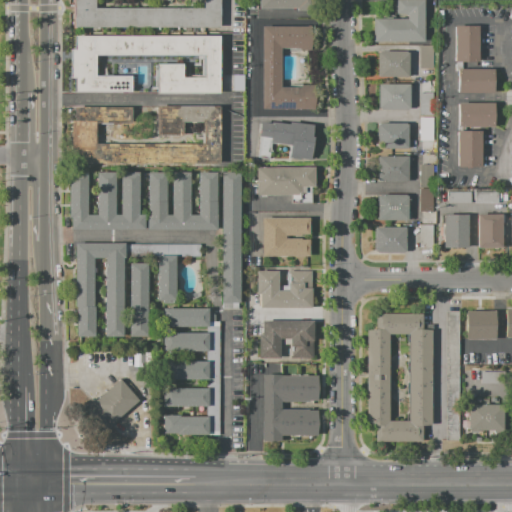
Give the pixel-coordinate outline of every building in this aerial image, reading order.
[(72,28),(72,0),(94,0),(94,8),(203,8),(203,0),(218,0),(218,27),(72,28)] [(313,0),(313,8),(258,8),(258,0),(313,0)] [(373,41),(373,19),(406,19),(406,14),(395,14),(395,0),(423,0),(423,41),(373,41)] [(309,25),(309,50),(298,50),(298,49),(281,49),(280,86),(300,86),(300,84),(309,84),(309,108),(261,108),(262,25),(309,25)] [(453,26),(477,26),(477,62),(453,62),(453,26)] [(74,91),(73,37),(218,36),(218,90),(155,90),(155,63),(182,63),(182,77),(202,77),(202,55),(96,55),(96,75),(130,75),(130,90),(74,91)] [(419,46),(432,46),(432,69),(419,69),(419,46)] [(377,76),(377,51),(407,51),(407,76),(377,76)] [(457,69),(493,69),(493,92),(457,92),(457,69)] [(407,109),(378,109),(378,83),(407,83),(407,109)] [(419,92),(433,92),(432,116),(419,116),(419,92)] [(457,103),(493,103),(493,128),(457,127),(457,103)] [(218,107),(218,163),(72,164),(72,108),(131,107),(131,123),(95,123),(95,144),(203,144),(202,122),(183,122),(183,136),(155,136),(155,107),(218,107)] [(418,117),(432,117),(432,140),(418,140),(418,117)] [(272,122),(289,124),(289,122),(312,125),(311,137),(313,137),(310,160),(288,157),(290,145),(271,143),(269,159),(256,157),(259,136),(257,136),(259,122),(272,124),(272,122)] [(376,148),(376,123),(406,123),(406,148),(376,148)] [(480,131),(480,167),(456,167),(456,130),(480,131)] [(406,182),(377,181),(377,156),(406,156),(406,182)] [(419,164),(432,164),(432,188),(419,188),(419,164)] [(255,168),(313,168),(313,187),(301,187),(301,195),(255,195),(255,168)] [(143,229),(70,229),(70,218),(68,218),(68,172),(87,172),(87,215),(96,215),(96,172),(115,172),(115,214),(119,214),(119,172),(138,172),(138,214),(143,214),(143,229)] [(215,172),(215,228),(146,228),(146,172),(166,172),(166,215),(170,215),(170,172),(189,172),(189,215),(197,215),(196,172),(215,172)] [(220,244),(220,172),(238,172),(238,244),(220,244)] [(432,189),(432,212),(419,212),(419,189),(432,189)] [(445,204),(445,191),(470,191),(470,204),(445,204)] [(473,192),(497,192),(497,203),(473,203),(473,192)] [(375,220),(375,194),(407,194),(406,220),(375,220)] [(501,214),(501,248),(476,247),(476,214),(501,214)] [(466,248),(442,248),(443,215),(466,215),(466,248)] [(308,218),(308,234),(301,234),(301,236),(288,236),(288,238),(301,237),(301,240),(308,240),(308,256),(260,256),(260,218),(308,218)] [(419,225),(432,225),(432,248),(419,247),(419,225)] [(403,227),(403,253),(374,253),(374,227),(403,227)] [(124,243),(125,259),(123,259),(124,335),(103,335),(103,258),(94,258),(94,335),(76,336),(76,307),(74,307),(74,244),(124,243)] [(220,303),(220,244),(238,244),(239,303),(237,303),(237,308),(222,308),(222,303),(220,303)] [(156,256),(174,255),(174,300),(156,300),(156,256)] [(128,262),(146,262),(147,337),(128,337),(128,262)] [(310,272),(310,307),(260,307),(260,294),(255,294),(255,272),(276,272),(276,291),(287,291),(286,272),(310,272)] [(218,321),(218,435),(162,435),(162,415),(179,415),(179,417),(206,417),(206,407),(162,407),(162,388),(205,388),(205,379),(162,380),(162,361),(205,361),(205,351),(162,351),(162,332),(205,332),(205,327),(162,327),(162,309),(208,308),(208,315),(215,315),(215,321),(218,321)] [(503,337),(511,337),(511,308),(503,309),(503,337)] [(458,311),(460,441),(446,441),(444,311),(458,311)] [(465,311),(493,311),(493,339),(465,339),(465,311)] [(430,330),(430,426),(421,426),(421,442),(375,442),(375,426),(366,426),(366,329),(374,329),(374,315),(420,314),(420,330),(430,330)] [(312,321),(311,358),(289,358),(289,338),(280,338),(280,357),(257,357),(257,335),(260,335),(260,320),(312,321)] [(480,383),(479,372),(502,372),(502,383),(480,383)] [(316,410),(316,435),(280,435),(280,441),(261,441),(261,375),(280,375),(280,376),(316,376),(316,401),(307,401),(307,402),(280,402),(280,409),(307,409),(307,410),(316,410)] [(98,400),(110,389),(120,381),(138,401),(127,410),(115,420),(98,400)] [(115,420),(103,431),(86,411),(98,400),(115,420)] [(502,405),(503,433),(492,433),(492,431),(477,431),(477,433),(468,433),(468,406),(502,405)]
